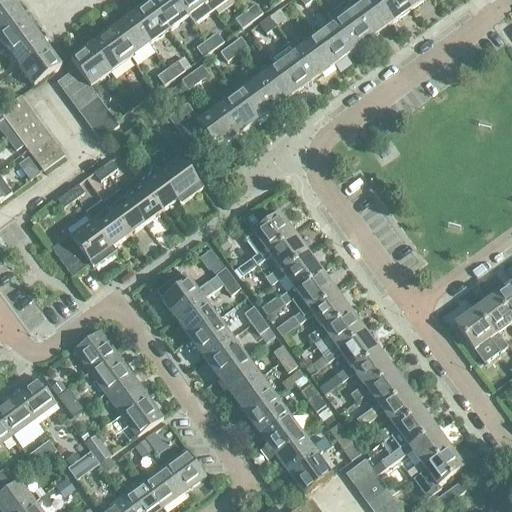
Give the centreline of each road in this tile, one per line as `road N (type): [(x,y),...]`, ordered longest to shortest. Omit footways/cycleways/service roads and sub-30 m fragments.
road 1 (residential): [(410,315),(318,190),(311,143),(510,0)]
road 2 (residential): [(216,511),(248,488),(119,308)]
road 3 (residential): [(511,453),(410,315)]
road 4 (residential): [(2,328),(21,345),(50,352),(119,308)]
road 5 (residential): [(410,315),(511,243)]
